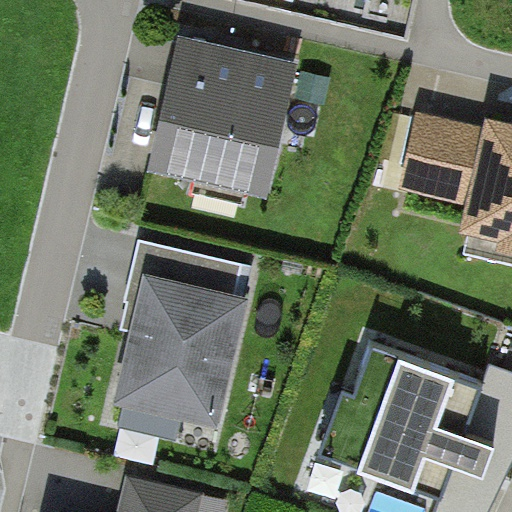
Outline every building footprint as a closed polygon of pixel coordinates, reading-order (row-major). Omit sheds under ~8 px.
[(297,69),(182,43),(152,177),(267,203),(297,69)] [(482,133),(421,120),(405,197),(473,212),(467,242),(505,250),(502,260),(511,262),(511,128),(485,122),(482,133)] [(242,271),(141,249),(122,336),(133,338),(116,413),(220,435),(248,307),(235,304),(242,271)] [(485,381),(372,339),(353,390),(372,396),(353,447),(384,458),(380,469),(442,492),(455,457),(484,467),(494,438),(467,428),(485,381)] [(124,511),(222,511),(225,501),(132,481),(124,511)]
